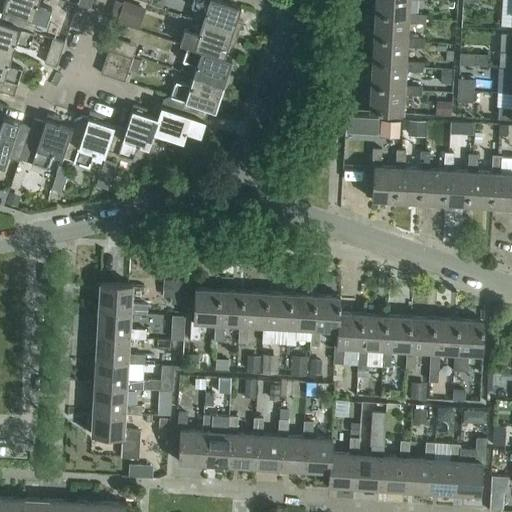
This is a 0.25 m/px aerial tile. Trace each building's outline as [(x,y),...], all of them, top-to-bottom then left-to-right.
[(38,0),(4,0),(2,8),(14,12),(10,23),(10,24),(34,32),(38,20),(46,23),(51,7),(38,3),(38,0)] [(202,21),(238,34),(242,21),(236,19),(241,6),(222,0),(193,0),(191,6),(205,11),(202,21)] [(374,0),(374,13),(408,15),(408,13),(409,0),(374,0)] [(119,19),(118,20),(135,26),(142,7),(124,2),(119,19)] [(374,13),(373,37),(407,39),(407,37),(408,23),(425,24),(425,14),(408,13),(408,15),(374,13)] [(0,48),(12,52),(16,42),(30,47),(34,32),(10,24),(10,23),(0,20),(0,48)] [(234,46),(238,34),(202,21),(198,32),(185,27),(180,42),(188,45),(188,44),(224,57),(224,56),(228,44),(234,46)] [(105,60),(129,68),(137,45),(104,34),(100,47),(109,49),(105,60)] [(373,37),(371,61),(405,63),(406,61),(406,46),(423,47),(424,38),(407,37),(407,39),(373,37)] [(64,42),(53,38),(45,62),(56,66),(64,42)] [(197,64),(193,74),(229,86),(233,74),(227,72),(232,59),(224,56),(224,57),(188,44),(188,45),(183,59),(197,64)] [(9,63),(12,52),(0,48),(0,89),(14,94),(23,67),(9,63)] [(476,53),(460,52),(459,64),(475,65),(476,53)] [(129,68),(105,60),(101,73),(125,80),(129,68)] [(371,61),(370,85),(404,87),(404,85),(405,70),(422,71),(422,62),(406,61),(405,63),(371,61)] [(229,86),(193,74),(190,84),(176,80),(171,95),(185,100),(185,99),(209,108),(215,110),(219,97),(225,99),(229,86)] [(457,90),(474,91),(475,79),(458,78),(457,90)] [(404,87),(370,85),(369,109),(402,111),(403,94),(420,95),(421,86),(404,85),(404,87)] [(473,101),(474,91),(457,90),(457,100),(473,101)] [(185,100),(171,95),(164,98),(162,105),(156,103),(152,115),(157,117),(153,131),(183,141),(186,130),(200,135),(208,108),(209,108),(185,99),(185,100)] [(511,101),(511,107),(499,106),(498,118),(511,118),(511,101)] [(152,115),(146,112),(147,107),(134,103),(126,128),(114,124),(106,148),(106,149),(133,157),(138,144),(148,147),(153,131),(157,117),(152,115)] [(442,103),(441,113),(450,114),(451,103),(442,103)] [(70,132),(62,156),(89,165),(94,151),(104,155),(106,149),(106,148),(114,124),(102,120),(103,115),(90,111),(88,116),(84,115),(75,119),(72,126),(70,132)] [(70,132),(72,126),(60,122),(62,117),(48,112),(45,121),(34,117),(31,126),(30,126),(20,158),(47,167),(52,153),(62,156),(70,132)] [(347,116),(347,131),(359,132),(360,117),(347,116)] [(20,158),(30,126),(4,117),(0,127),(0,164),(4,166),(8,156),(19,160),(20,158)] [(400,120),(381,119),(380,136),(399,137),(400,120)] [(409,120),(409,132),(425,132),(425,121),(409,120)] [(398,165),(394,165),(380,164),(381,148),(372,147),(371,165),(373,166),(371,199),(395,200),(398,165)] [(398,165),(395,200),(419,202),(422,166),(418,166),(404,165),(405,149),(395,148),(394,165),(398,165)] [(422,166),(419,202),(443,203),(445,168),(443,168),(428,167),(429,151),(419,150),(418,166),(422,166)] [(443,203),(467,205),(469,170),(467,169),(452,168),(453,152),(444,152),(443,168),(445,168),(443,203)] [(493,171),(491,171),(475,170),(476,154),(468,153),(467,169),(469,170),(467,205),(491,206),(493,171)] [(511,207),(511,172),(500,172),(501,155),(492,155),(491,171),(493,171),(491,206),(511,207)] [(105,160),(102,170),(112,174),(116,163),(105,160)] [(9,195),(7,201),(17,205),(19,198),(9,195)] [(186,279),(164,278),(163,297),(185,298),(186,279)] [(130,309),(130,311),(147,312),(147,302),(132,302),(133,283),(100,281),(98,307),(130,309)] [(199,321),(214,322),(217,322),(219,288),(195,286),(193,319),(190,319),(189,338),(198,338),(199,321)] [(241,323),(243,289),(219,288),(217,322),(214,322),(213,339),(222,340),(223,322),(237,323),(241,323)] [(247,323),(263,324),(265,324),(267,290),(243,289),(241,323),(237,323),(236,340),(246,341),(247,323)] [(289,325),(291,292),(267,290),(265,324),(263,324),(262,342),(272,342),(273,324),(288,325),(289,325)] [(315,293),(291,292),(289,325),(288,325),(287,343),(296,343),(297,325),(309,326),(313,326),(315,293)] [(313,326),(309,326),(309,344),(318,344),(319,326),(336,327),(337,327),(338,311),(339,311),(340,294),(315,293),(313,326)] [(129,334),(129,336),(145,337),(146,328),(129,327),(130,311),(130,309),(98,307),(97,332),(129,334)] [(184,333),(185,312),(172,311),(171,332),(184,333)] [(362,312),(339,311),(338,311),(337,327),(336,327),(335,343),(334,343),(333,361),(342,362),(343,346),(357,347),(360,348),(362,312)] [(384,349),(386,314),(362,312),(360,348),(357,347),(357,363),(366,363),(367,348),(382,349),(384,349)] [(408,350),(410,315),(386,314),(384,349),(382,349),(381,364),(391,365),(392,349),(406,350),(408,350)] [(434,316),(410,315),(408,350),(406,350),(405,365),(415,366),(415,350),(430,351),(432,351),(434,316)] [(457,317),(434,316),(432,351),(430,351),(429,380),(438,380),(440,352),(453,353),(456,353),(457,317)] [(456,353),(453,353),(452,368),(462,369),(463,353),(480,354),(482,319),(457,317),(456,353)] [(97,332),(96,357),(127,359),(127,362),(144,362),(144,353),(128,352),(129,336),(129,334),(97,332)] [(126,384),(126,387),(143,388),(143,378),(126,378),(127,362),(127,359),(96,357),(94,383),(126,384)] [(248,357),(248,369),(259,370),(260,358),(248,357)] [(264,357),(263,369),(278,370),(278,358),(264,357)] [(293,359),(292,374),(306,375),(307,360),(293,359)] [(311,360),(310,372),(320,373),(320,360),(311,360)] [(358,366),(357,374),(367,375),(367,367),(358,366)] [(247,379),(246,395),(254,396),(256,379),(247,379)] [(126,384),(94,383),(93,408),(125,410),(125,412),(141,413),(142,404),(125,403),(126,387),(126,384)] [(271,385),(270,397),(278,398),(279,386),(271,385)] [(411,387),(411,397),(425,398),(426,388),(411,387)] [(453,390),(452,399),(464,399),(464,390),(453,390)] [(125,410),(93,408),(92,434),(123,436),(122,457),(139,457),(140,429),(124,428),(125,412),(125,410)] [(438,408),(438,419),(444,419),(449,414),(449,408),(438,408)] [(415,409),(415,417),(426,418),(426,410),(415,409)] [(178,460),(203,462),(206,430),(202,430),(186,428),(187,412),(178,412),(177,429),(180,429),(178,460)] [(203,462),(229,464),(231,431),(227,431),(211,430),(212,414),(203,413),(202,430),(206,430),(203,462)] [(229,464),(254,465),(256,433),(252,433),(236,432),(238,415),(228,415),(227,431),(231,431),(229,464)] [(254,465),(279,467),(281,435),(278,435),(262,434),(263,417),(254,417),(252,433),(256,433),(254,465)] [(281,435),(279,467),(304,469),(306,436),(303,436),(287,435),(288,419),(279,418),(278,435),(281,435)] [(304,469),(328,470),(329,470),(330,451),(331,451),(332,438),(312,437),(313,421),(304,420),(303,436),(306,436),(304,469)] [(352,423),(351,432),(359,432),(360,424),(352,423)] [(328,484),(353,485),(355,453),(358,453),(359,437),(350,436),(349,453),(331,451),(330,451),(329,470),(328,470),(328,484)] [(475,448),(459,447),(459,460),(456,460),(454,492),(479,494),(482,463),(484,463),(485,436),(476,436),(475,448)] [(355,453),(353,485),(378,487),(381,455),(383,455),(384,439),(375,438),(374,454),(358,453),(355,453)] [(378,487),(404,489),(406,456),(408,457),(409,440),(400,440),(399,456),(383,455),(381,455),(378,487)] [(404,489),(429,490),(431,458),(433,458),(434,442),(425,441),(424,458),(408,457),(406,456),(404,489)] [(431,458),(429,490),(454,492),(456,460),(459,460),(459,447),(460,444),(450,443),(449,459),(433,458),(431,458)] [(22,511),(24,497),(0,495),(0,511),(22,511)] [(48,511),(49,498),(24,497),(22,511),(48,511)] [(48,511),(73,511),(74,499),(49,498),(48,511)] [(98,511),(99,501),(74,499),(73,511),(98,511)] [(124,511),(125,502),(99,501),(98,511),(124,511)]
